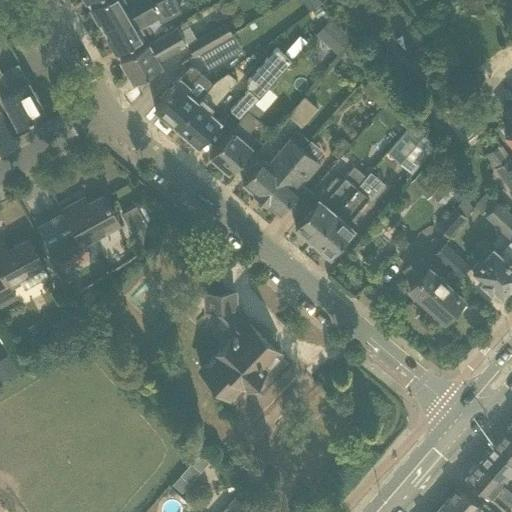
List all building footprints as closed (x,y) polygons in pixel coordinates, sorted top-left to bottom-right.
[(151,0),(150,0),(99,0),(94,3),(90,5),(103,28),(149,2),(151,0)] [(159,13),(161,17),(180,6),(176,0),(151,0),(149,2),(103,28),(116,50),(150,31),(144,21),(159,13)] [(7,23),(14,35),(27,28),(20,16),(7,23)] [(322,40),(336,25),(329,18),(315,33),(322,40)] [(178,29),(187,24),(185,20),(120,57),(133,80),(161,64),(157,57),(185,41),(178,29)] [(199,51),(232,32),(226,21),(196,39),(187,44),(193,54),(199,51)] [(208,68),(242,48),(233,31),(232,32),(199,51),(208,68)] [(344,49),(353,58),(361,50),(352,41),(344,49)] [(0,51),(0,63),(1,67),(18,61),(12,47),(0,51)] [(248,87),(239,98),(229,109),(240,118),(254,102),(267,86),(291,59),(277,47),(247,80),(246,85),(248,87)] [(400,53),(389,62),(395,69),(406,60),(400,53)] [(0,95),(0,96),(17,126),(45,111),(18,62),(0,72),(0,95)] [(190,64),(154,106),(176,124),(212,82),(200,72),(190,64)] [(232,92),(241,80),(239,79),(231,72),(228,70),(215,80),(214,79),(212,82),(176,124),(198,144),(221,118),(210,109),(226,91),(230,94),(232,92)] [(373,75),(362,87),(382,106),(393,93),(373,75)] [(293,109),(288,115),(300,126),(317,107),(304,95),(292,108),(293,109)] [(210,153),(229,170),(251,145),(243,137),(258,119),(256,118),(263,110),(254,102),(240,118),(210,153)] [(413,170),(418,163),(434,145),(414,119),(387,150),(413,170)] [(263,157),(242,181),(261,197),(303,147),(290,136),(268,161),(263,157)] [(343,136),(331,151),(338,158),(351,143),(343,136)] [(511,188),(511,166),(496,145),(485,153),(511,188)] [(261,197),(279,212),(300,188),(295,184),(316,158),(303,147),(261,197)] [(318,196),(293,225),(311,239),(355,187),(364,177),(352,167),(344,177),(343,177),(323,201),(318,196)] [(311,239),(328,254),(351,227),(346,222),(367,197),(355,187),(311,239)] [(511,215),(496,202),(486,192),(476,202),(487,212),(486,213),(511,236),(511,238),(511,240),(511,215)] [(83,242),(119,223),(103,194),(82,206),(78,199),(63,208),(74,229),(47,243),(63,271),(91,256),(83,242)] [(465,217),(474,207),(463,197),(454,206),(465,217)] [(136,202),(124,211),(138,232),(150,224),(136,202)] [(465,217),(454,206),(436,227),(448,237),(465,217)] [(3,240),(0,241),(0,303),(1,306),(16,297),(8,283),(43,265),(29,238),(8,249),(3,240)] [(457,273),(466,263),(445,242),(435,252),(457,273)] [(510,285),(511,282),(511,263),(492,246),(481,259),(478,256),(469,267),(482,278),(480,280),(490,288),(492,286),(499,292),(507,283),(510,285)] [(416,255),(404,268),(416,278),(409,286),(444,318),(463,297),(416,255)] [(73,275),(63,281),(69,292),(80,286),(73,275)] [(235,308),(234,292),(206,293),(207,309),(232,334),(200,367),(233,398),(279,351),(235,308)] [(0,357),(0,378),(1,380),(18,371),(8,354),(0,357)] [(511,433),(505,428),(492,444),(511,460),(511,433)] [(511,470),(511,471),(511,470),(511,460),(492,444),(479,459),(511,487),(511,470)] [(208,462),(199,454),(191,463),(200,471),(208,462)] [(511,487),(479,459),(465,475),(490,497),(495,490),(511,505),(511,487)] [(488,511),(457,484),(443,501),(455,511),(488,511)] [(254,511),(237,497),(229,506),(223,511),(254,511)] [(455,511),(443,501),(433,511),(455,511)]
